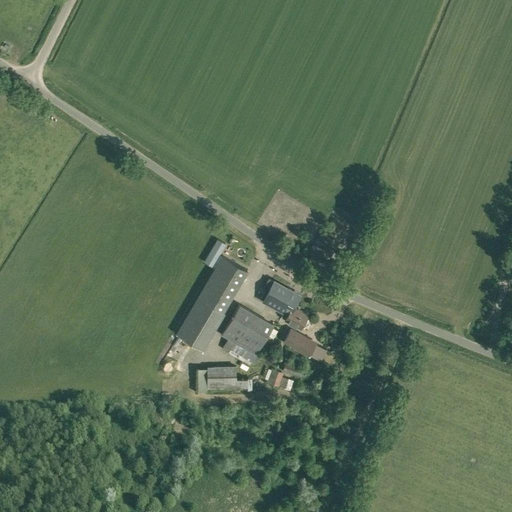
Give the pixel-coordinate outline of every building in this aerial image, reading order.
[(343,240),(350,229),(334,220),(310,257),(325,265),(341,238),(343,240)] [(203,349),(225,312),(223,311),(248,270),(222,254),(197,296),(176,333),(203,349)] [(271,277),(259,296),(283,311),(281,316),(284,318),(284,320),(301,329),(309,314),(302,310),(302,309),(298,307),(297,308),(293,305),(300,294),(271,277)] [(273,338),(277,330),(272,326),(274,323),(239,303),(221,334),(228,338),(222,348),(239,357),(240,355),(256,364),(260,356),(255,353),(267,334),(273,338)] [(320,360),(327,349),(315,343),(316,342),(290,327),(283,342),(309,355),(309,354),(320,360)] [(301,377),(304,366),(286,359),(282,371),(301,377)] [(237,378),(236,365),(207,366),(197,366),(197,391),(206,391),(206,388),(234,388),(234,391),(240,391),(240,388),(247,388),(247,390),(252,390),(252,377),(237,378)] [(285,386),(287,378),(282,376),(283,372),(271,368),(267,381),(279,385),(279,384),(285,386)]
